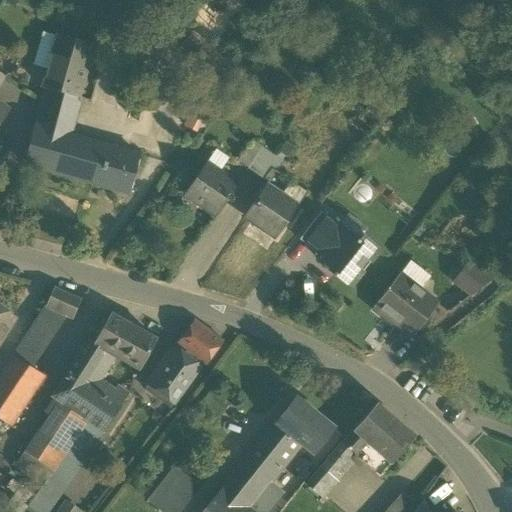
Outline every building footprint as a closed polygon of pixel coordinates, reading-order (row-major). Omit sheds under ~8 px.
[(48,70),(57,37),(42,32),(33,65),(48,70)] [(43,88),(76,98),(91,46),(57,37),(48,70),(43,88)] [(22,164),(128,194),(138,156),(68,136),(58,133),(68,96),(46,89),(35,127),(33,126),(22,164)] [(79,99),(68,96),(58,133),(68,136),(79,99)] [(191,109),(182,126),(196,133),(205,116),(191,109)] [(468,110),(450,119),(457,135),(476,126),(468,110)] [(247,169),(261,148),(250,140),(236,161),(247,169)] [(282,162),(271,155),(261,148),(247,169),(257,176),(268,183),(282,162)] [(215,150),(205,165),(219,174),(229,160),(215,150)] [(184,194),(215,215),(236,186),(219,174),(205,165),(184,194)] [(279,197),(295,208),(305,193),(289,182),(279,197)] [(244,216),(275,237),(295,208),(279,197),(264,187),(244,216)] [(315,253),(316,252),(317,250),(307,242),(325,220),(335,228),(337,226),(337,225),(320,212),(298,240),(315,253)] [(347,213),(337,225),(337,226),(355,241),(356,239),(358,241),(362,236),(367,230),(347,213)] [(325,220),(307,242),(317,250),(316,252),(322,258),(321,260),(331,268),(329,270),(346,284),(355,273),(358,275),(379,249),(362,236),(358,241),(356,239),(355,241),(337,226),(335,228),(325,220)] [(409,260),(398,274),(420,291),(430,277),(409,260)] [(470,295),(471,296),(490,281),(490,280),(469,263),(454,282),(470,295)] [(393,326),(410,338),(436,304),(420,291),(398,274),(374,306),(396,323),(393,326)] [(53,288),(46,306),(13,356),(0,374),(0,419),(3,421),(9,426),(43,376),(29,366),(63,314),(72,319),(80,300),(53,288)] [(0,340),(14,318),(0,308),(0,340)] [(132,365),(139,369),(156,340),(110,314),(94,342),(94,343),(115,356),(132,365)] [(177,345),(204,366),(221,342),(194,321),(177,345)] [(90,340),(54,396),(89,420),(67,451),(80,460),(101,430),(103,429),(103,430),(120,407),(120,406),(129,394),(117,386),(115,389),(109,399),(89,386),(93,381),(89,379),(101,360),(110,365),(115,356),(94,343),(94,342),(90,340)] [(146,388),(171,406),(200,367),(174,348),(146,388)] [(101,380),(110,365),(101,360),(89,379),(93,381),(89,386),(109,399),(115,389),(101,380)] [(128,372),(135,376),(139,369),(132,365),(128,372)] [(193,412),(211,426),(232,398),(213,385),(193,412)] [(89,420),(54,396),(42,412),(47,416),(14,466),(42,487),(67,451),(89,420)] [(300,442),(313,452),(332,428),(295,400),(276,423),(300,442)] [(375,405),(353,430),(391,463),(413,438),(375,405)] [(276,423),(224,488),(253,511),(258,506),(263,510),(276,495),(266,486),(269,482),(300,442),(276,423)] [(391,463),(353,430),(341,443),(354,454),(357,457),(379,476),(391,463)] [(334,477),(354,454),(341,443),(305,484),(321,498),(338,480),(334,477)] [(80,460),(67,451),(42,487),(23,511),(49,511),(85,464),(80,460)] [(334,477),(338,480),(357,457),(354,454),(334,477)] [(177,511),(161,499),(181,474),(173,467),(147,501),(160,511),(177,511)] [(181,474),(161,499),(177,511),(178,511),(198,487),(181,474)] [(266,511),(282,493),(269,482),(266,486),(276,495),(263,510),(258,506),(253,511),(254,511),(266,511)] [(21,486),(10,500),(11,500),(8,505),(17,511),(21,511),(34,496),(21,486)] [(254,511),(253,511),(224,488),(204,511),(254,511)] [(10,500),(0,491),(0,511),(2,511),(8,505),(11,500),(10,500)] [(385,511),(413,511),(418,506),(403,492),(385,511)] [(413,511),(429,511),(423,499),(418,506),(413,511)] [(81,511),(65,500),(55,511),(81,511)]
